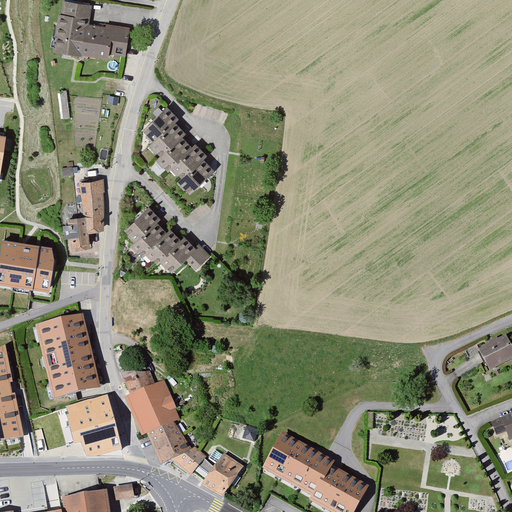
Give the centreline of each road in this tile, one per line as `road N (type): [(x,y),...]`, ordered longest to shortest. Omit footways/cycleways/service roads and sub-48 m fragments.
road 1 (residential): [(169,0),(120,163),(101,312),(142,471)]
road 2 (residential): [(510,511),(435,366),(444,349),(511,318)]
road 3 (tertiary): [(142,471),(0,470)]
